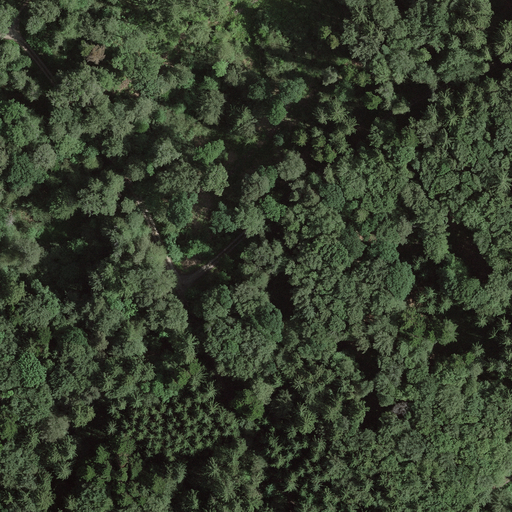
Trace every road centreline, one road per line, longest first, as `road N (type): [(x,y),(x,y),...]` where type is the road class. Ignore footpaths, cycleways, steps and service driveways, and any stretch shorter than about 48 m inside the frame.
road 1 (track): [(0,18),(127,178),(244,428),(293,511)]
road 2 (track): [(183,285),(511,57)]
road 3 (track): [(0,459),(138,369),(193,307)]
